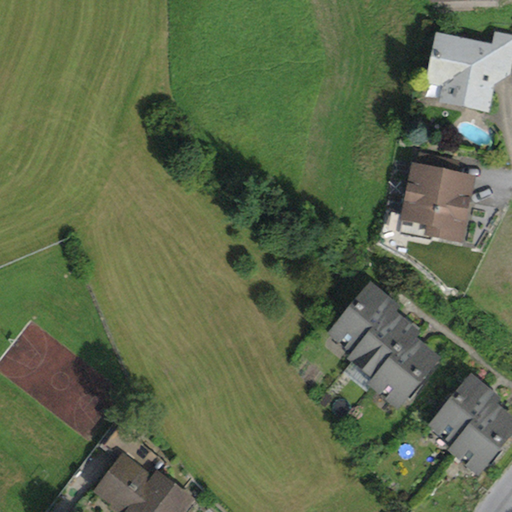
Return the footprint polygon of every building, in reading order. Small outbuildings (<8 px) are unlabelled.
[(458,85),(455,102),(484,108),(492,68),(508,71),(511,50),(511,39),(498,37),(495,52),(439,41),(431,80),(449,83),(458,85)] [(446,101),(455,102),(458,85),(449,83),(446,101)] [(430,233),(458,238),(469,182),(452,178),(454,164),(420,157),(417,172),(415,171),(406,215),(432,221),(430,233)] [(404,227),(430,233),(432,221),(406,215),(404,227)] [(356,354),(352,360),(353,361),(391,314),(396,309),(371,288),(337,329),(345,336),(346,346),(356,354)] [(416,334),(391,314),(353,361),(364,370),(373,369),(381,375),(372,386),(373,386),(411,340),(416,334)] [(332,335),(346,346),(345,336),(337,329),(332,335)] [(436,360),(411,340),(373,386),(384,395),(394,394),(402,401),(436,360)] [(372,386),(381,375),(373,369),(364,370),(353,361),(344,372),(367,391),(372,386)] [(447,438),(458,447),(492,406),(496,400),(471,380),(438,421),(446,428),(447,438)] [(398,407),(402,401),(394,394),(384,395),(398,407)] [(511,431),(511,422),(492,406),(458,447),(453,452),(465,461),(474,460),(483,467),(511,431)] [(146,430),(128,416),(104,447),(124,462),(100,492),(126,511),(179,511),(187,502),(157,479),(168,465),(137,441),(146,430)] [(433,426),(447,438),(446,428),(438,421),(433,426)] [(478,473),(483,467),(474,460),(465,461),(478,473)]
